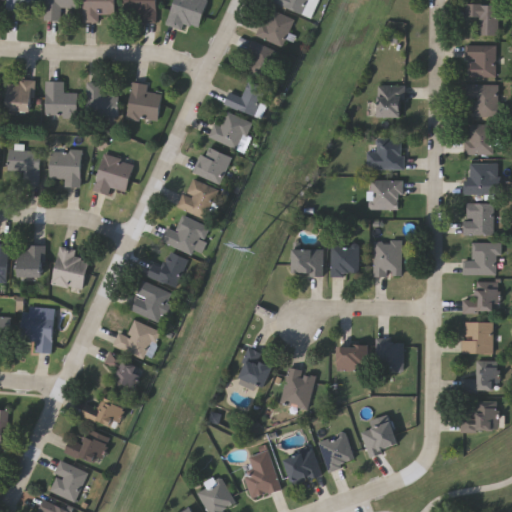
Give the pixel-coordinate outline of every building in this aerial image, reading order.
[(39,0),(39,9),(24,8),(24,18),(7,18),(7,0),(39,0)] [(77,0),(77,8),(61,7),(60,20),(45,20),(45,0),(77,0)] [(115,0),(115,14),(99,14),(99,21),(84,21),(84,0),(115,0)] [(124,0),(156,0),(156,22),(137,22),(137,10),(124,10),(124,0)] [(167,23),(172,0),(206,0),(199,31),(167,23)] [(312,0),(307,15),(272,2),(272,0),(312,0)] [(468,19),(484,19),(484,38),(502,38),(502,7),(468,7),(468,19)] [(294,18),(284,45),(257,35),(268,8),(294,18)] [(276,63),(267,79),(243,66),(257,41),(286,56),(280,66),(276,63)] [(495,44),(495,76),(465,76),(465,44),(495,44)] [(33,110),(8,110),(8,79),(34,79),(33,110)] [(45,116),(45,80),(64,80),(64,92),(78,92),(78,116),(45,116)] [(243,96),(249,80),(269,87),(257,116),(225,103),(230,91),(243,96)] [(132,81),(148,84),(147,91),(162,93),(158,122),(127,118),(132,81)] [(118,95),(118,116),(87,116),(87,82),(103,82),(103,95),(118,95)] [(404,115),(377,115),(377,83),(404,83),(404,115)] [(477,100),(477,119),(500,119),(500,86),(468,86),(468,100),(477,100)] [(216,123),(220,125),(228,110),(252,122),(238,149),(210,135),(216,123)] [(465,153),(465,123),(493,123),(493,153),(465,153)] [(366,168),(366,149),(375,149),(375,137),(404,137),(404,168),(366,168)] [(218,184),(192,170),(207,143),(232,157),(218,184)] [(40,149),(39,184),(23,184),(23,171),(8,170),(8,149),(40,149)] [(50,178),(50,149),(81,149),(81,186),(64,186),(64,178),(50,178)] [(94,190),(103,155),(134,162),(127,191),(113,187),(111,194),(94,190)] [(500,165),(470,165),(470,197),(500,197),(500,165)] [(178,206),(191,177),(219,189),(205,218),(178,206)] [(402,207),(369,207),(369,179),(402,179),(402,207)] [(493,234),(465,234),(465,201),(493,201),(493,234)] [(167,227),(175,230),(182,215),(209,226),(197,255),(162,240),(167,227)] [(374,275),(374,240),(402,240),(402,275),(374,275)] [(6,281),(0,280),(0,242),(10,243),(6,281)] [(331,275),(331,243),(359,243),(359,275),(331,275)] [(467,277),(503,277),(503,245),(476,245),(476,263),(467,263),(467,277)] [(45,276),(19,276),(19,246),(45,246),(45,276)] [(76,248),(75,257),(89,259),(84,289),(53,283),(59,246),(76,248)] [(293,273),(293,247),(323,247),(323,273),(293,273)] [(151,261),(163,266),(169,251),(187,258),(177,286),(146,275),(151,261)] [(130,309),(143,280),(171,292),(158,321),(130,309)] [(467,301),(467,316),(503,316),(503,284),(479,284),(479,301),(467,301)] [(54,315),(51,352),(35,351),(36,340),(23,339),(25,312),(54,315)] [(0,315),(12,316),(10,339),(0,339),(0,315)] [(148,358),(113,345),(118,331),(128,335),(134,320),(159,329),(148,358)] [(494,321),(494,352),(463,352),(463,321),(494,321)] [(404,339),(404,368),(376,368),(376,339),(404,339)] [(339,370),(339,343),(368,343),(368,370),(339,370)] [(264,387),(238,374),(251,348),(262,353),(260,358),(275,365),(264,387)] [(130,393),(110,384),(116,368),(105,363),(109,353),(141,366),(130,393)] [(467,394),(502,394),(502,363),(480,363),(480,381),(467,381),(467,394)] [(308,408),(281,401),(289,366),(317,373),(308,408)] [(116,428),(83,414),(85,408),(98,413),(107,392),(127,400),(116,428)] [(465,433),(502,433),(502,402),(479,403),(479,420),(465,420),(465,433)] [(0,448),(0,408),(9,409),(7,449),(0,448)] [(363,427),(394,421),(399,446),(368,453),(363,427)] [(101,463),(66,451),(71,437),(85,442),(90,428),(110,436),(101,463)] [(329,470),(319,439),(346,430),(356,461),(329,470)] [(281,488),(252,495),(246,475),(254,472),(249,454),(270,448),(281,488)] [(319,475),(290,478),(287,453),(316,449),(319,475)] [(76,501),(48,488),(62,459),(89,472),(76,501)] [(225,511),(209,511),(199,489),(224,478),(235,502),(224,507),(225,511)] [(40,511),(38,511),(43,498),(77,511),(40,511)]
